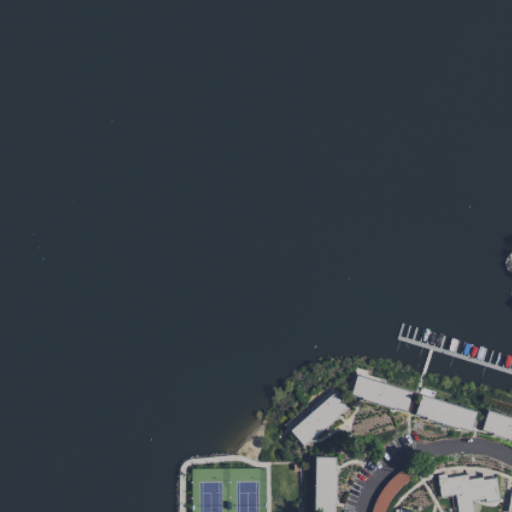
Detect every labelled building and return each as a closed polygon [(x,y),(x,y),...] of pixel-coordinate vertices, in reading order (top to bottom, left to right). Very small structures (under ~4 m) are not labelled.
[(411,391),(354,376),(349,396),(405,411),(411,391)] [(302,448),(346,409),(330,391),(287,430),(302,448)] [(474,411),(418,396),(413,417),(469,432),(474,411)] [(479,433),(511,441),(511,419),(484,412),(479,433)] [(311,511),(333,511),(334,457),(313,457),(311,511)] [(455,511),(470,511),(470,503),(497,500),(495,477),(467,480),(466,474),(436,477),(438,497),(454,495),(455,511)]
